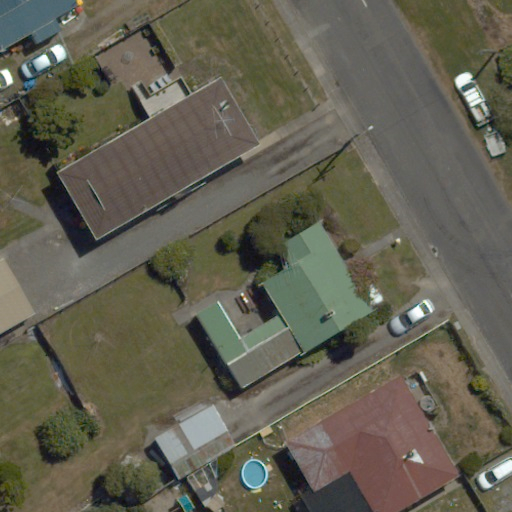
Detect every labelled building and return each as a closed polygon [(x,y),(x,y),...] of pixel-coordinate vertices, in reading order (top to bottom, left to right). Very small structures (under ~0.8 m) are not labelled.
[(0,0),(0,46),(83,1),(82,0),(0,0)] [(219,92),(57,189),(92,246),(254,149),(219,92)] [(258,288),(275,314),(246,333),(229,306),(195,328),(228,380),(291,339),(305,360),(370,318),(312,230),(279,251),(289,267),(258,288)] [(0,269),(0,335),(29,319),(0,269)] [(346,471),(369,511),(412,511),(465,482),(404,373),(281,443),(309,492),(346,471)] [(210,403),(145,441),(171,485),(236,447),(210,403)]
